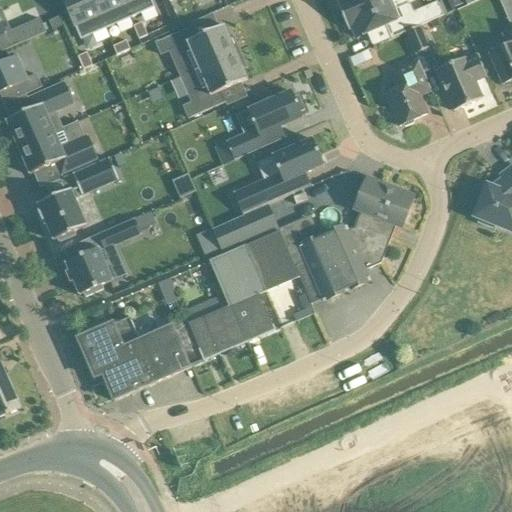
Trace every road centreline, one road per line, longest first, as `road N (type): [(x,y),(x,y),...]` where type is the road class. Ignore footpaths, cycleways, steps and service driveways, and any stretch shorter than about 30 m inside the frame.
road 1 (residential): [(84,452),(358,340),(406,287),(425,252),(440,211),(431,154)]
road 2 (residential): [(206,511),(504,381)]
road 3 (residential): [(431,154),(387,157),(363,140),(302,0)]
road 4 (tertiary): [(84,452),(0,243)]
